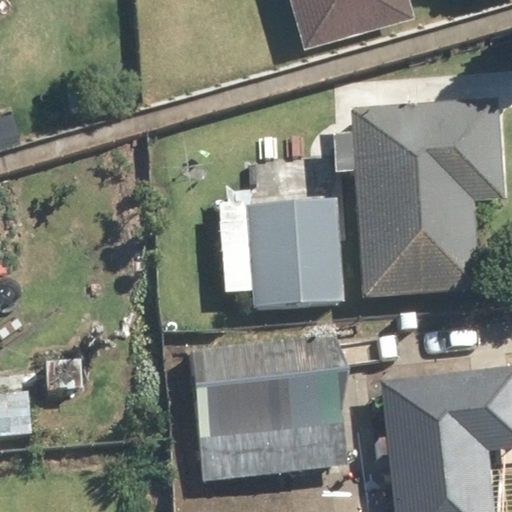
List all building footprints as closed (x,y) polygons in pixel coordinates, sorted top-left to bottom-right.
[(399,0),(286,0),(300,52),(406,24),(399,0)] [(467,204),(496,202),(492,110),(350,116),(359,306),(471,301),(467,204)] [(220,301),(252,301),(252,316),(335,315),(334,216),(325,216),(324,194),(219,195),(220,301)] [(339,483),(339,351),(196,352),(196,483),(339,483)] [(491,511),(486,459),(511,456),(511,378),(376,392),(388,511),(491,511)] [(33,405),(0,405),(0,447),(33,447),(33,405)]
